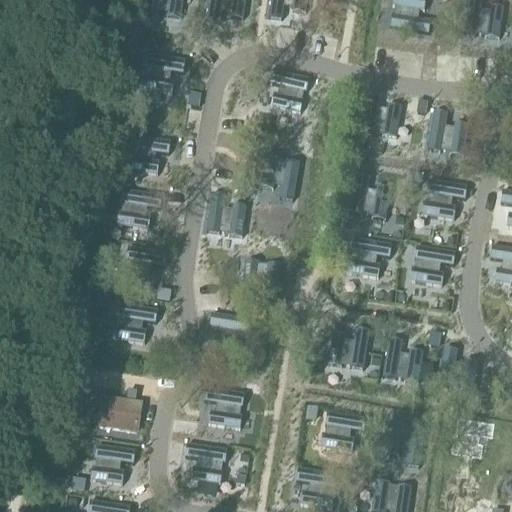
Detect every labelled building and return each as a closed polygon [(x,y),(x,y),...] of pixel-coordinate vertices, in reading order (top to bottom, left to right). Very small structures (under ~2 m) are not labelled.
[(147,0),(144,25),(158,27),(160,15),(167,16),(167,20),(181,22),(184,0),(147,0)] [(209,0),(206,25),(220,27),(222,14),(230,16),(229,20),(243,23),(246,0),(209,0)] [(271,0),(268,21),(282,23),(285,10),(293,11),(292,15),(306,17),(308,0),(271,0)] [(392,20),(390,33),(429,38),(431,25),(418,24),(419,14),(425,15),(426,2),(411,0),(394,0),(393,11),(395,11),(394,20),(392,20)] [(469,0),(468,0),(463,39),(477,41),(477,39),(486,40),(485,42),(499,44),(503,13),(489,11),(489,15),(481,14),(482,2),(469,0)] [(142,79),(140,93),(173,98),(175,84),(170,83),(171,75),(184,77),(186,63),(147,57),(145,71),(146,71),(145,79),(142,79)] [(269,73),(266,86),(280,90),(278,97),(274,96),(271,110),(300,117),(304,103),(302,103),(304,95),(307,96),(310,82),(269,73)] [(191,96),(190,102),(192,102),(190,110),(200,112),(203,98),(191,96)] [(367,96),(360,135),(374,137),(374,136),(383,137),(382,140),(396,142),(402,110),(388,108),(387,112),(379,111),(381,98),(367,96)] [(418,102),(415,115),(426,117),(428,104),(418,102)] [(433,116),(427,155),(441,157),(442,153),(451,155),(451,157),(463,159),(468,129),(455,127),(455,131),(446,130),(447,118),(433,116)] [(127,159),(125,173),(158,178),(160,164),(155,164),(156,156),(169,158),(171,144),(132,137),(130,152),(131,152),(130,160),(127,159)] [(267,158),(261,190),(273,193),(274,188),(282,189),(280,202),(294,204),(300,167),(286,165),(286,163),(278,162),(279,160),(267,158)] [(357,178),(351,215),(365,217),(365,216),(373,217),(373,221),(386,223),(392,191),(378,188),(377,194),(369,192),(371,180),(357,178)] [(424,205),(422,219),(454,224),(456,210),(451,209),(453,201),(465,203),(467,189),(428,183),(426,197),(427,197),(426,205),(424,205)] [(118,215),(116,229),(148,234),(150,220),(146,219),(147,211),(160,213),(162,199),(123,193),(120,207),(122,207),(120,215),(118,215)] [(511,193),(505,193),(503,207),(511,208),(511,216),(510,230),(511,230),(511,193)] [(212,196),(206,235),(220,237),(220,236),(229,237),(228,239),(242,242),(247,209),(233,207),(232,212),(224,211),(225,198),(212,196)] [(349,263),(347,277),(378,282),(380,269),(376,268),(377,260),(390,262),(392,248),(354,242),(352,256),(351,264),(349,263)] [(412,271),(410,285),(442,290),(444,277),(440,276),(441,267),(453,269),(455,255),(417,249),(415,263),(414,272),(412,271)] [(511,252),(492,249),(490,263),(503,265),(501,273),(497,272),(495,286),(511,288),(511,252)] [(122,272),(120,287),(152,292),(155,277),(150,277),(151,269),(164,271),(166,257),(127,250),(125,264),(126,264),(124,272),(122,272)] [(245,263),(242,296),(256,297),(257,292),(265,293),(264,306),(278,307),(281,269),(267,267),(267,268),(259,267),(260,265),(245,263)] [(98,297),(95,311),(107,312),(108,306),(104,306),(105,298),(98,297)] [(114,328),(111,342),(143,348),(146,333),(141,333),(142,325),(155,327),(157,313),(118,307),(116,321),(117,321),(116,329),(114,328)] [(207,338),(205,352),(237,357),(240,343),(235,343),(237,335),(249,337),(252,323),(212,316),(210,330),(211,331),(210,339),(207,338)] [(333,336),(328,369),(341,371),(342,369),(350,370),(350,371),(363,373),(369,334),(356,332),(354,344),(346,343),(346,339),(333,336)] [(430,337),(430,342),(431,342),(430,350),(439,352),(441,338),(430,337)] [(389,342),(382,381),(396,383),(396,382),(404,383),(404,386),(418,388),(423,356),(409,353),(408,358),(401,357),(403,344),(389,342)] [(445,349),(438,387),(452,390),(452,389),(460,390),(460,392),(474,395),(479,362),(465,360),(464,365),(456,363),(459,351),(445,349)] [(208,391),(206,405),(219,407),(217,415),(214,414),(212,428),(241,433),(244,419),(242,419),(243,411),(246,411),(248,397),(208,391)] [(101,397),(97,428),(137,434),(141,403),(101,397)] [(307,410),(305,424),(313,425),(315,417),(317,417),(318,412),(307,410)] [(322,437),(320,451),(352,457),(354,442),(350,442),(351,434),(364,436),(366,422),(327,416),(325,430),(326,430),(325,438),(322,437)] [(453,442),(451,456),(482,460),(484,447),(480,446),(482,437),(494,439),(496,426),(457,420),(455,433),(456,434),(455,443),(453,442)] [(390,423),(385,455),(399,457),(400,453),(408,454),(406,467),(420,469),(426,430),(412,428),(412,429),(403,427),(404,425),(390,423)] [(187,446),(185,460),(198,463),(197,470),(193,470),(191,484),(221,489),(223,475),(221,474),(223,466),(225,467),(227,453),(187,446)] [(92,470),(90,484),(123,489),(125,474),(120,474),(121,466),(134,468),(136,454),(97,448),(95,462),(96,462),(95,470),(92,470)] [(426,470),(419,502),(464,510),(469,477),(426,470)] [(297,472),(295,486),(307,488),(306,496),(301,495),(299,509),(314,511),(330,511),(333,501),(330,500),(331,492),(333,493),(336,478),(297,472)] [(238,478),(236,488),(246,490),(247,480),(238,478)] [(72,483),(71,493),(84,495),(86,483),(81,482),(80,484),(72,483)] [(376,484),(372,511),(409,511),(412,491),(398,489),(398,490),(390,488),(390,486),(376,484)]
